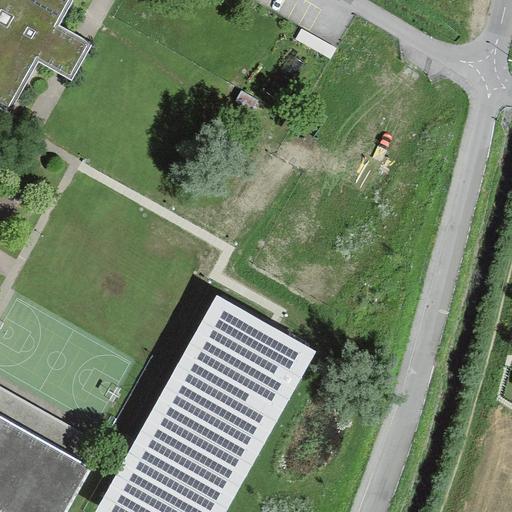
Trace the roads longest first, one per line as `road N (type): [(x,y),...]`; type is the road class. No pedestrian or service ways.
road 1 (residential): [(489,73),(400,452),(378,511)]
road 2 (residential): [(489,73),(346,0)]
